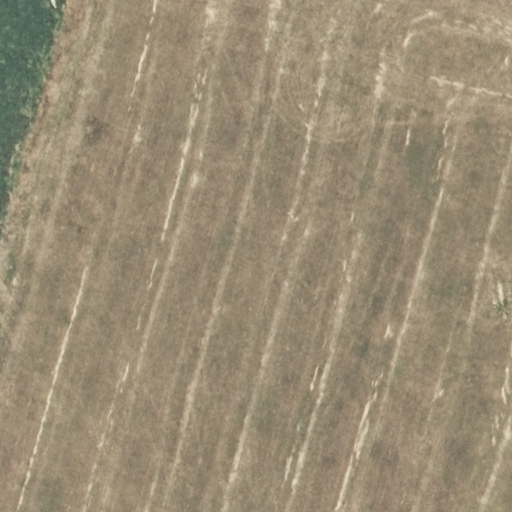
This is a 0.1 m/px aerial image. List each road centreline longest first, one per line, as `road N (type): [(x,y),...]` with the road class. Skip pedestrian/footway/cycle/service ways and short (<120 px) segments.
road 1 (unknown): [(511,128),(200,56),(99,115),(84,253)]
road 2 (unknown): [(37,511),(84,253)]
